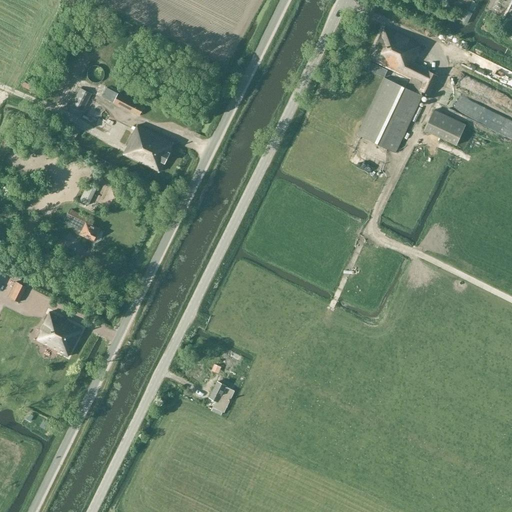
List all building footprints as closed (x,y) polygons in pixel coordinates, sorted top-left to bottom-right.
[(411,79),(406,89),(421,95),(423,92),(430,95),(439,77),(429,71),(429,70),(416,63),(420,53),(418,52),(421,44),(384,27),(369,59),(411,79)] [(395,154),(423,96),(421,95),(406,89),(384,78),(357,135),(395,154)] [(80,88),(68,112),(80,117),(92,94),(80,88)] [(101,97),(113,103),(118,94),(106,88),(101,97)] [(118,93),(118,94),(113,103),(139,117),(144,107),(118,93)] [(466,125),(434,109),(426,126),(424,130),(456,145),(466,125)] [(137,124),(122,154),(158,172),(163,162),(164,163),(169,153),(168,153),(173,142),(137,124)] [(88,182),(85,188),(94,192),(97,186),(88,182)] [(82,194),(79,200),(88,204),(91,198),(82,194)] [(70,209),(64,222),(81,231),(79,234),(94,241),(100,230),(92,226),(95,221),(70,209)] [(45,320),(39,331),(35,340),(67,357),(82,329),(51,313),(46,321),(45,320)] [(214,364),(212,371),(219,374),(221,367),(214,364)] [(217,382),(209,398),(216,401),(211,411),(221,415),(222,412),(227,414),(230,408),(227,407),(235,391),(237,393),(240,388),(226,380),(224,385),(217,382)] [(50,422),(45,419),(41,427),(46,430),(50,422)]
